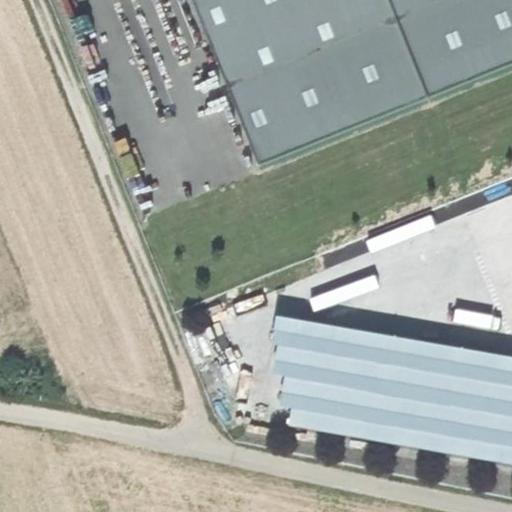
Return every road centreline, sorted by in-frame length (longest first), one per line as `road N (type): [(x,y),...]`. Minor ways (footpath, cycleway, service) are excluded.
road 1 (track): [(502,511),(0,411)]
road 2 (track): [(39,0),(205,418),(204,453)]
